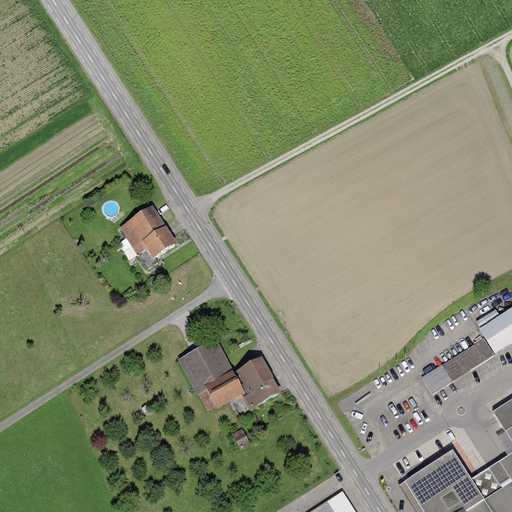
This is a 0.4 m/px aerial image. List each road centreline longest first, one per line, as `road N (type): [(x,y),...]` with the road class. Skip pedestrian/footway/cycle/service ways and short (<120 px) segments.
road 1 (primary): [(381,511),(54,0)]
road 2 (track): [(511,35),(190,211)]
road 3 (track): [(234,279),(0,430)]
